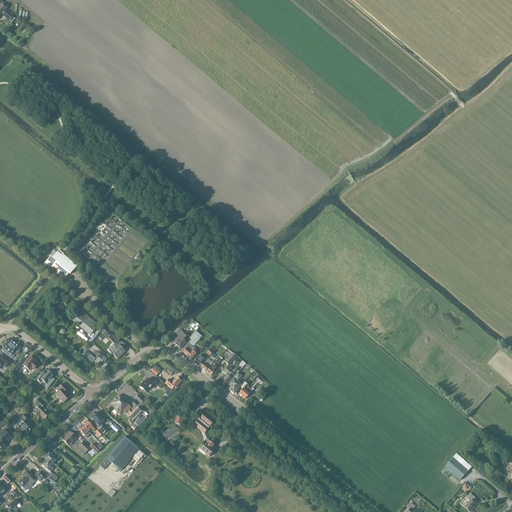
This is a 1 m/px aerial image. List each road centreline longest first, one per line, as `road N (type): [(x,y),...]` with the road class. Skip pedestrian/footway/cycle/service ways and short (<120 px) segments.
road 1 (tertiary): [(365,511),(167,352),(143,354),(103,385)]
road 2 (tertiary): [(0,474),(94,393)]
